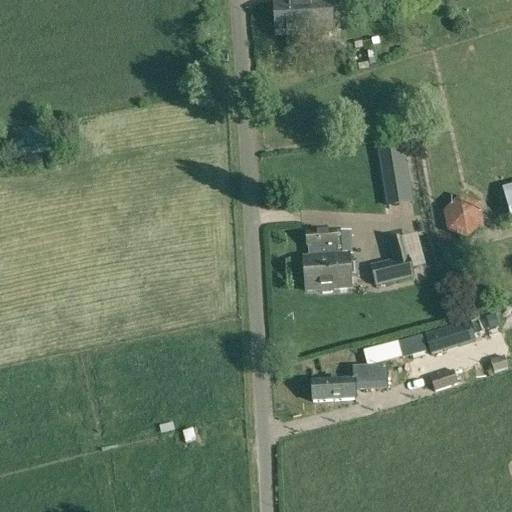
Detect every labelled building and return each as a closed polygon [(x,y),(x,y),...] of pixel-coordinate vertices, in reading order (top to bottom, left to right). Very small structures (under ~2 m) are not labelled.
[(274,4),(276,36),(333,33),(332,0),(310,2),(274,4)] [(14,159),(47,153),(42,128),(9,134),(14,159)] [(511,186),(502,189),(511,223),(511,222),(511,186)] [(326,257),(304,259),(306,292),(352,289),(351,277),(359,276),(358,261),(349,262),(349,256),(337,257),(336,246),(337,246),(336,231),(306,233),(307,248),(325,247),(326,257)] [(391,243),(396,263),(370,269),(375,288),(414,279),(405,239),(391,243)] [(425,337),(431,357),(475,343),(469,323),(425,337)] [(402,360),(426,353),(421,337),(398,343),(402,360)] [(355,403),(355,393),(387,392),(387,369),(354,370),(354,381),(312,383),(313,404),(355,403)] [(430,379),(434,393),(457,386),(452,372),(430,379)]
